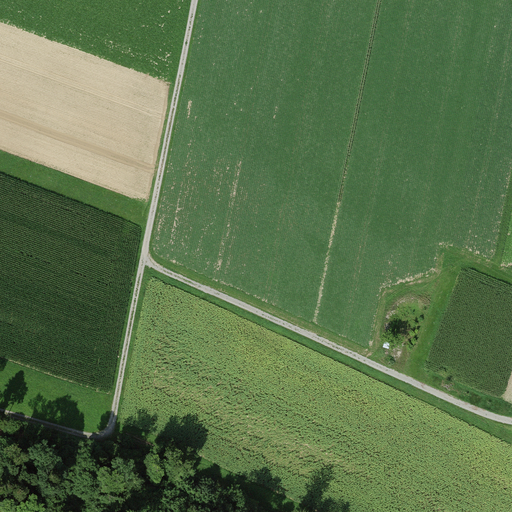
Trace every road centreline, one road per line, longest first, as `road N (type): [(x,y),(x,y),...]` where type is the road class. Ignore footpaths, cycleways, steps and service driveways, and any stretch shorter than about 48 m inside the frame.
road 1 (track): [(196,0),(118,408)]
road 2 (track): [(145,254),(466,408),(511,421)]
road 3 (track): [(0,411),(104,434),(118,408)]
